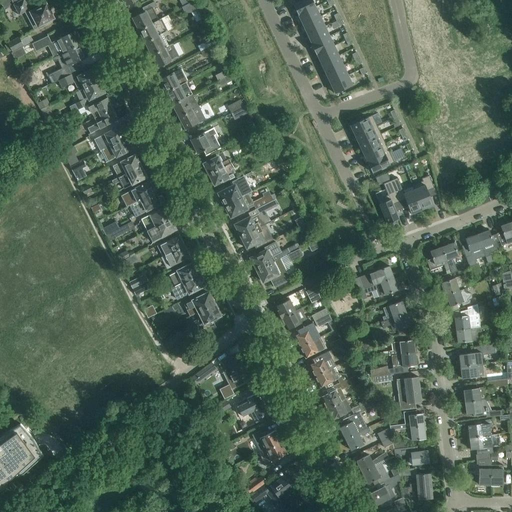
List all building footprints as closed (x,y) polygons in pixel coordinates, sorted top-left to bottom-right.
[(25,0),(21,0),(13,4),(19,15),(25,12),(26,14),(30,11),(30,10),(25,0)] [(316,6),(312,0),(302,0),(293,4),(298,14),(316,6)] [(144,12),(142,13),(133,18),(136,23),(134,25),(137,31),(160,19),(154,8),(158,6),(155,2),(142,8),(144,12)] [(192,2),(182,7),(184,12),(191,12),(194,18),(199,15),(192,2)] [(26,14),(25,14),(34,29),(38,27),(38,28),(44,25),(43,23),(53,18),(46,4),(38,8),(37,7),(30,10),(30,11),(26,14)] [(320,16),(316,6),(298,14),(302,24),(320,16)] [(307,34),(325,26),(320,16),(302,24),(307,34)] [(168,30),(161,18),(160,19),(137,31),(140,37),(142,36),(145,42),(160,35),(168,30)] [(330,36),(325,26),(307,34),(312,44),(311,44),(330,36)] [(51,43),(48,45),(54,57),(57,55),(81,44),(75,31),(67,35),(66,32),(60,36),(58,37),(59,39),(51,43)] [(19,37),(5,45),(9,52),(11,51),(12,53),(13,52),(29,43),(26,37),(25,35),(20,38),(19,37)] [(150,56),(167,47),(169,46),(165,38),(163,39),(160,35),(145,42),(148,48),(146,49),(150,56)] [(36,51),(48,45),(51,43),(48,36),(32,43),(36,51)] [(316,54),(334,46),(330,36),(311,44),(316,54)] [(210,39),(198,46),(201,52),(214,45),(210,39)] [(62,69),(53,73),(57,81),(58,80),(69,75),(69,76),(83,69),(80,64),(77,66),(75,62),(78,61),(87,57),(81,44),(57,55),(54,57),(53,58),(55,62),(58,60),(62,69)] [(172,44),(169,46),(167,47),(150,56),(153,62),(155,61),(158,67),(170,61),(178,56),(172,44)] [(214,45),(201,52),(204,57),(210,53),(213,52),(216,50),(214,45)] [(339,55),(334,46),(316,54),(316,55),(317,54),(321,64),(339,55)] [(326,74),(343,65),(339,55),(321,64),(326,74)] [(348,75),(343,65),(326,74),(330,84),(348,75)] [(69,75),(58,80),(62,88),(75,82),(79,90),(100,80),(98,75),(95,74),(93,69),(84,74),(82,70),(83,69),(69,76),(69,75)] [(161,86),(164,93),(186,82),(188,81),(182,69),(172,74),(160,80),(163,85),(161,86)] [(226,71),(216,76),(218,81),(219,81),(224,78),(229,76),(226,71)] [(348,75),(330,84),(335,93),(353,85),(348,75)] [(80,100),(74,103),(78,110),(88,104),(86,100),(87,99),(88,100),(93,98),(95,97),(104,92),(102,88),(103,86),(100,80),(79,90),(76,92),(80,100)] [(192,94),(186,82),(164,93),(167,99),(169,98),(173,104),(183,99),(192,94)] [(183,99),(173,104),(176,110),(174,111),(177,118),(199,107),(192,94),(183,99)] [(78,110),(81,115),(86,112),(88,115),(92,112),(94,118),(113,108),(109,99),(108,100),(107,98),(89,107),(88,104),(78,110)] [(45,99),(37,103),(41,110),(47,107),(48,106),(45,99)] [(231,112),(243,105),(241,100),(229,106),(231,112)] [(47,107),(41,110),(42,112),(49,126),(55,123),(47,107)] [(206,119),(199,107),(177,118),(180,124),(182,123),(186,129),(198,123),(206,119)] [(235,118),(247,112),(244,107),(232,113),(235,118)] [(87,128),(90,133),(118,119),(115,114),(116,114),(113,108),(94,118),(97,123),(87,128)] [(358,121),(350,125),(354,134),(376,123),(381,121),(378,112),(372,115),(364,119),(363,117),(358,120),(358,121)] [(376,123),(354,134),(359,144),(381,133),(376,123)] [(104,149),(130,135),(126,128),(122,130),(120,126),(91,140),(94,147),(101,143),(104,149)] [(200,135),(191,140),(194,146),(192,147),(196,153),(197,152),(198,153),(203,150),(206,156),(221,148),(214,134),(217,132),(215,128),(209,131),(206,132),(204,133),(200,135)] [(381,133),(359,144),(363,152),(385,142),(381,133)] [(64,135),(57,138),(60,144),(67,140),(64,135)] [(102,150),(108,161),(132,149),(130,145),(134,143),(130,135),(104,149),(102,150)] [(385,142),(363,152),(367,162),(389,151),(385,142)] [(74,146),(63,152),(66,158),(77,152),(74,146)] [(257,150),(259,156),(269,151),(267,146),(257,150)] [(389,151),(367,162),(372,173),(381,169),(381,170),(387,168),(386,166),(394,162),(405,157),(401,148),(390,153),(389,151)] [(217,157),(203,164),(204,165),(203,166),(205,169),(206,170),(209,174),(231,163),(229,159),(226,160),(222,152),(216,155),(217,157)] [(121,162),(116,164),(119,171),(116,173),(118,177),(141,166),(139,161),(142,160),(142,158),(140,154),(139,154),(136,155),(135,154),(127,159),(121,162)] [(83,160),(70,167),(78,181),(86,177),(82,169),(86,167),(83,160)] [(273,160),(267,163),(270,169),(277,166),(273,160)] [(231,163),(209,174),(211,179),(211,180),(212,183),(214,184),(214,185),(222,181),(223,183),(235,177),(231,169),(233,168),(231,163)] [(118,177),(112,180),(114,185),(120,181),(122,185),(122,184),(124,188),(132,184),(138,181),(147,177),(147,176),(149,175),(150,173),(147,169),(146,169),(143,170),(141,166),(118,177)] [(429,175),(422,178),(427,190),(434,188),(429,175)] [(234,185),(219,193),(221,199),(221,200),(223,203),(224,204),(225,205),(248,193),(251,192),(243,176),(232,182),(234,185)] [(398,178),(391,180),(400,202),(405,199),(411,214),(412,213),(402,189),(398,178)] [(422,181),(413,185),(423,209),(433,205),(427,190),(422,178),(421,178),(422,181)] [(135,189),(128,192),(121,196),(127,207),(129,205),(155,192),(153,188),(156,186),(156,185),(154,181),(153,180),(150,182),(150,181),(141,185),(135,188),(135,189)] [(391,180),(383,183),(388,195),(398,219),(399,219),(393,205),(400,202),(391,180)] [(501,196),(506,194),(501,182),(495,185),(501,196)] [(413,185),(402,189),(412,213),(423,209),(413,185)] [(496,199),(501,196),(495,185),(490,188),(496,199)] [(490,201),(496,199),(490,188),(485,190),(490,201)] [(485,203),(490,201),(485,190),(480,193),(485,203)] [(155,192),(129,205),(135,217),(143,213),(146,211),(152,208),(161,204),(161,203),(163,201),(164,200),(162,196),(160,195),(158,197),(155,192)] [(248,193),(225,205),(225,206),(225,207),(226,211),(228,211),(231,217),(240,212),(253,205),(256,209),(257,208),(274,200),(277,199),(275,194),(271,195),(265,198),(264,196),(253,202),(248,193)] [(480,206),(485,203),(480,193),(475,195),(480,206)] [(388,195),(377,199),(387,223),(398,219),(388,195)] [(474,208),(480,206),(475,195),(469,198),(474,208)] [(469,211),(474,208),(469,198),(464,201),(469,211)] [(236,226),(234,227),(237,232),(238,231),(241,236),(263,225),(264,224),(269,222),(265,213),(277,207),(274,200),(257,208),(256,209),(258,214),(251,218),(250,217),(244,220),(235,224),(236,226)] [(464,213),(469,211),(464,201),(459,203),(464,213)] [(459,203),(453,206),(458,216),(464,213),(459,203)] [(165,207),(156,211),(141,219),(147,230),(171,218),(170,217),(171,215),(170,214),(168,213),(165,207)] [(153,242),(168,235),(177,230),(173,224),(174,222),(173,220),(171,220),(171,218),(147,230),(153,242)] [(283,228),(277,231),(280,236),(298,227),(293,218),(281,225),(283,228)] [(119,228),(105,235),(106,236),(106,235),(109,241),(135,228),(132,221),(119,228)] [(496,233),(499,241),(501,246),(507,244),(511,242),(511,221),(500,226),(502,231),(496,233)] [(105,235),(119,228),(116,222),(102,229),(105,235)] [(263,225),(241,236),(243,242),(242,242),(244,247),(246,247),(247,248),(252,245),(254,249),(272,240),(264,224),(263,225)] [(489,230),(477,234),(485,256),(485,257),(488,263),(494,261),(491,255),(490,253),(500,249),(497,242),(499,241),(496,233),(491,235),(489,230)] [(162,256),(184,246),(184,245),(184,243),(184,241),(182,240),(179,234),(157,245),(162,256)] [(467,244),(462,246),(466,259),(469,266),(476,264),(476,259),(485,256),(477,234),(465,238),(467,244)] [(315,240),(308,244),(309,247),(312,251),(319,248),(315,240)] [(260,253),(251,258),(251,259),(251,261),(252,264),(254,264),(257,270),(280,258),(283,256),(282,253),(280,251),(276,241),(265,247),(266,250),(260,253)] [(451,272),(457,270),(452,258),(459,256),(454,242),(442,247),(450,269),(451,272)] [(298,249),(296,244),(287,248),(290,253),(298,249)] [(184,246),(162,256),(161,257),(167,268),(190,257),(187,250),(187,249),(186,247),(185,246),(184,246)] [(433,258),(427,260),(431,270),(443,265),(445,271),(446,271),(450,269),(442,247),(430,251),(433,258)] [(290,253),(288,254),(291,261),(303,255),(301,251),(299,248),(298,249),(290,253)] [(127,251),(117,256),(120,262),(130,256),(129,253),(127,251)] [(130,256),(120,262),(123,268),(138,260),(135,254),(130,256)] [(287,281),(285,276),(288,274),(280,258),(257,270),(260,276),(259,277),(261,280),(262,281),(263,282),(270,278),(275,287),(287,281)] [(199,273),(199,272),(197,269),(196,268),(193,263),(169,275),(175,286),(199,274),(199,273)] [(369,273),(360,277),(363,285),(364,288),(370,286),(371,286),(394,278),(389,266),(376,271),(370,274),(369,273)] [(133,289),(151,279),(148,280),(145,274),(129,282),(133,289)] [(175,286),(170,289),(176,300),(180,297),(196,290),(205,285),(202,280),(202,278),(201,275),(199,275),(199,274),(175,286)] [(371,286),(370,286),(371,291),(376,290),(378,297),(384,295),(389,293),(398,290),(394,278),(374,285),(371,286)] [(458,287),(455,278),(441,282),(446,294),(468,286),(467,282),(460,284),(460,286),(458,287)] [(147,281),(133,289),(136,295),(146,291),(145,290),(150,288),(147,281)] [(499,283),(492,286),(495,296),(503,293),(499,283)] [(446,294),(450,306),(461,302),(462,306),(470,303),(469,300),(471,299),(472,297),(471,293),(469,292),(467,292),(465,288),(469,287),(468,286),(446,294)] [(321,298),(315,287),(306,291),(312,303),(321,298)] [(199,297),(184,305),(187,310),(190,316),(194,314),(198,311),(215,303),(212,297),(211,297),(208,292),(199,297)] [(275,307),(281,318),(301,308),(296,311),(290,299),(275,307)] [(402,301),(393,304),(382,308),(385,315),(382,317),(383,321),(381,322),(406,313),(402,301)] [(178,303),(166,309),(169,316),(178,311),(177,310),(180,308),(178,303)] [(215,303),(198,311),(202,318),(193,322),(197,330),(209,324),(208,322),(220,315),(217,310),(219,310),(215,303)] [(461,317),(454,317),(456,330),(480,327),(479,320),(477,307),(477,305),(460,309),(461,317)] [(151,308),(144,311),(145,313),(147,318),(154,314),(151,308)] [(301,308),(281,318),(279,319),(280,320),(280,322),(281,325),(282,326),(285,331),(302,322),(301,322),(307,319),(301,308)] [(314,321),(329,314),(326,308),(311,315),(314,321)] [(406,313),(381,322),(383,328),(390,325),(393,331),(397,330),(401,328),(411,325),(406,313)] [(329,314),(314,321),(317,327),(332,320),(329,314)] [(297,341),(297,343),(298,345),(300,346),(300,347),(315,339),(320,337),(315,327),(310,330),(309,328),(295,336),(297,341)] [(481,327),(480,327),(456,330),(458,343),(472,341),(478,340),(477,332),(482,331),(481,327)] [(186,341),(183,336),(180,332),(175,336),(181,345),(186,341)] [(392,350),(383,352),(383,356),(389,355),(391,355),(415,352),(413,340),(407,340),(407,333),(396,336),(396,342),(391,342),(392,350)] [(175,336),(169,340),(176,348),(181,345),(175,336)] [(342,340),(344,343),(347,349),(347,350),(357,347),(351,336),(342,340)] [(315,339),(300,347),(301,348),(300,349),(302,352),(303,352),(306,358),(315,353),(320,351),(326,348),(320,337),(315,339)] [(344,343),(342,340),(341,338),(330,343),(332,349),(344,343)] [(176,348),(169,340),(165,343),(169,349),(171,352),(176,348)] [(465,350),(465,354),(459,354),(461,366),(482,364),(484,363),(483,354),(495,353),(494,344),(473,347),(473,349),(465,350)] [(313,363),(309,365),(312,371),(312,372),(313,374),(314,375),(315,376),(329,369),(333,367),(336,366),(328,351),(312,359),(313,363)] [(388,364),(372,368),(373,376),(389,374),(408,371),(407,366),(417,365),(415,352),(391,355),(392,359),(393,368),(388,368),(388,364)] [(223,361),(219,364),(232,389),(245,382),(243,378),(248,375),(237,354),(223,361)] [(196,384),(216,369),(211,363),(192,377),(196,384)] [(482,364),(461,366),(462,378),(484,375),(482,364)] [(329,369),(315,376),(315,377),(315,379),(316,381),(318,382),(320,387),(329,383),(335,380),(339,378),(336,374),(339,373),(339,372),(336,373),(333,367),(329,369)] [(486,381),(499,379),(498,372),(485,374),(486,381)] [(375,383),(392,380),(391,374),(374,376),(375,383)] [(416,408),(415,402),(421,402),(418,376),(396,379),(400,410),(416,408)] [(324,395),(321,397),(327,408),(346,399),(342,392),(341,390),(345,388),(351,385),(348,378),(338,384),(322,391),(324,395)] [(508,378),(507,378),(499,379),(486,381),(487,381),(487,387),(507,385),(507,383),(508,383),(508,378)] [(473,389),(464,390),(465,402),(486,399),(484,387),(478,388),(473,389)] [(257,393),(247,398),(237,404),(238,406),(237,407),(242,417),(251,412),(255,420),(258,418),(258,419),(268,414),(257,393)] [(384,393),(370,395),(374,404),(384,399),(384,393)] [(359,405),(351,409),(351,410),(353,414),(358,412),(373,405),(374,404),(370,395),(369,395),(370,397),(358,403),(359,405)] [(346,399),(327,408),(333,420),(341,416),(347,413),(351,410),(351,409),(346,399)] [(491,410),(486,399),(465,402),(467,414),(472,413),(474,417),(486,415),(486,417),(500,415),(502,415),(501,410),(495,410),(491,410)] [(219,414),(231,407),(227,400),(215,407),(219,414)] [(416,410),(403,412),(405,423),(390,425),(390,427),(389,427),(390,430),(400,429),(424,426),(423,413),(417,414),(416,410)] [(345,425),(340,428),(345,439),(366,428),(365,425),(358,412),(353,414),(342,420),(345,425)] [(470,437),(491,435),(491,433),(490,428),(491,427),(492,426),(493,426),(493,425),(493,424),(493,422),(493,421),(492,420),(491,419),(490,419),(488,419),(481,421),(474,422),(474,423),(476,422),(476,424),(468,425),(470,437)] [(0,489),(2,488),(11,478),(23,472),(43,455),(38,446),(32,437),(28,432),(26,429),(21,423),(0,435),(0,489)] [(424,426),(400,429),(401,433),(408,432),(408,434),(411,434),(412,440),(416,440),(426,438),(424,426)] [(391,436),(390,430),(389,427),(377,433),(381,441),(391,436)] [(351,450),(363,444),(359,435),(361,434),(362,435),(368,432),(366,428),(345,439),(351,450)] [(260,430),(252,434),(254,438),(261,451),(259,452),(259,453),(281,441),(276,430),(268,434),(266,431),(262,434),(260,430)] [(491,435),(470,437),(471,449),(478,448),(479,454),(489,453),(493,452),(492,447),(492,446),(498,445),(496,434),(491,435)] [(392,443),(391,436),(381,441),(384,447),(392,443)] [(234,448),(231,441),(225,444),(228,451),(234,448)] [(287,453),(281,441),(259,453),(267,467),(281,460),(279,457),(287,453)] [(405,441),(393,442),(394,449),(406,447),(405,441)] [(407,451),(405,451),(405,454),(406,454),(406,458),(411,457),(412,465),(429,463),(427,450),(417,451),(417,446),(406,447),(407,451)] [(490,464),(490,458),(489,453),(479,454),(476,455),(477,464),(478,464),(479,469),(479,484),(491,484),(491,469),(490,464)] [(365,457),(356,461),(362,472),(383,462),(381,458),(380,455),(373,460),(374,461),(375,462),(373,463),(369,455),(365,457)] [(383,462),(362,472),(367,484),(376,479),(377,479),(379,483),(383,481),(388,479),(390,477),(383,462)] [(503,484),(503,465),(490,464),(491,469),(491,484),(503,484)] [(398,470),(399,473),(399,476),(411,475),(411,477),(415,478),(417,478),(417,483),(409,484),(410,487),(407,487),(407,488),(431,486),(430,473),(416,474),(416,468),(398,470)] [(378,489),(369,494),(375,505),(380,503),(382,507),(387,505),(393,502),(390,498),(394,496),(391,489),(396,484),(400,482),(399,476),(399,473),(388,479),(390,484),(384,487),(378,489)] [(250,494),(255,502),(267,493),(281,511),(296,501),(290,493),(293,490),(289,483),(292,481),(292,480),(291,481),(287,474),(271,486),(268,481),(267,481),(250,494)] [(251,484),(246,487),(250,494),(267,481),(262,475),(256,480),(253,482),(252,480),(249,482),(251,484)] [(401,488),(403,496),(403,497),(404,499),(409,497),(409,492),(418,491),(418,499),(432,498),(431,486),(407,488),(401,488)] [(404,499),(403,497),(394,501),(397,508),(406,504),(404,499)]
